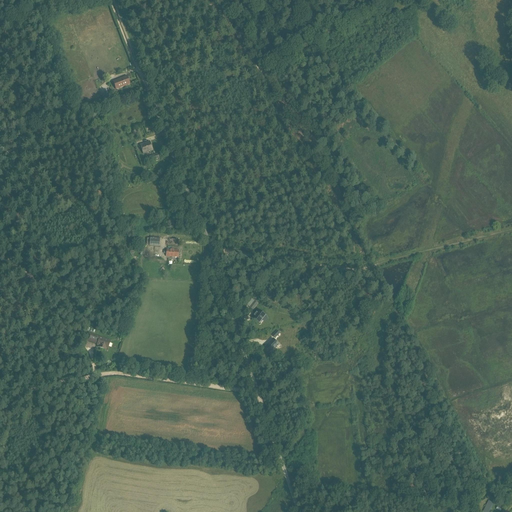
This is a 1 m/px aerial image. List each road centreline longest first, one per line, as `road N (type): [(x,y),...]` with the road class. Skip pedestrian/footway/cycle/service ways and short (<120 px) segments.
road 1 (unclassified): [(298,511),(211,248),(132,54)]
road 2 (track): [(211,248),(348,269),(511,229)]
road 3 (track): [(96,375),(257,390)]
